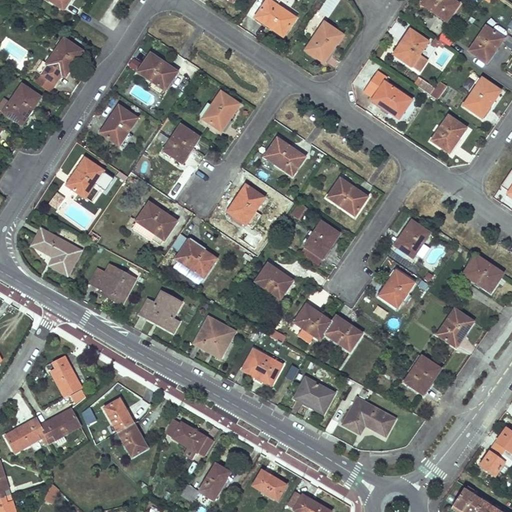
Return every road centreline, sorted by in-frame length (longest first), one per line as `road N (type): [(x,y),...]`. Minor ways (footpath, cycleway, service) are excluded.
road 1 (tertiary): [(59,305),(346,470)]
road 2 (residential): [(151,0),(0,232)]
road 3 (residential): [(420,164),(347,283)]
road 4 (residential): [(209,187),(291,77)]
road 5 (residential): [(179,0),(291,77)]
